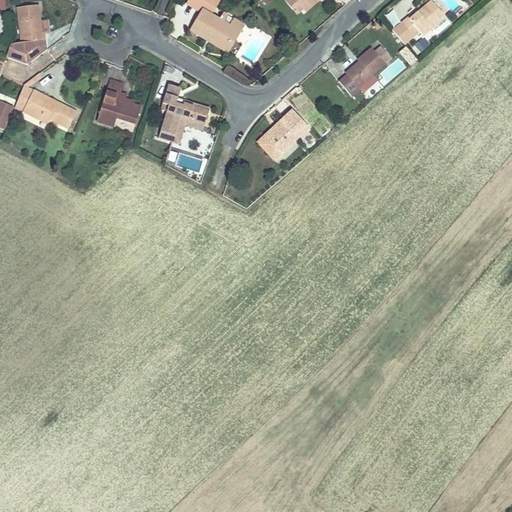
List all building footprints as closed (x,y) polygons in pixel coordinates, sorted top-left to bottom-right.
[(202,9),(211,15),(213,11),(204,6),(207,0),(189,0),(188,4),(201,12),(202,9)] [(207,0),(204,6),(213,11),(219,0),(207,0)] [(303,9),(295,0),(284,0),(297,14),(303,9)] [(295,0),(303,9),(313,0),(295,0)] [(313,0),(303,9),(306,12),(319,0),(313,0)] [(432,1),(418,12),(410,20),(408,17),(402,22),(414,37),(420,32),(423,36),(445,17),(432,1)] [(41,21),(39,5),(17,8),(21,44),(12,45),(7,58),(27,65),(47,50),(45,33),(42,33),(41,21)] [(190,31),(225,52),(241,24),(223,13),(219,20),(211,15),(202,9),(201,12),(190,31)] [(416,10),(408,17),(410,20),(418,12),(416,10)] [(387,13),(390,26),(399,24),(396,11),(387,13)] [(41,21),(42,33),(45,33),(49,32),(48,20),(41,21)] [(241,24),(225,52),(228,53),(245,26),(241,24)] [(416,47),(421,52),(428,46),(423,41),(416,47)] [(406,46),(398,52),(410,67),(417,61),(406,46)] [(374,52),(371,49),(358,60),(359,62),(361,65),(359,66),(356,65),(346,74),(347,75),(339,82),(352,97),(360,90),(358,88),(373,75),(391,60),(380,47),(374,52)] [(173,71),(166,69),(164,75),(170,77),(173,71)] [(24,86),(21,93),(30,98),(34,90),(28,87),(43,77),(40,73),(24,85),(24,86)] [(378,80),(373,75),(358,88),(360,90),(362,94),(378,80)] [(110,80),(97,122),(114,127),(117,118),(136,124),(141,107),(132,104),(125,102),(126,99),(127,95),(120,93),(123,84),(110,80)] [(167,112),(159,139),(172,143),(180,116),(205,124),(209,111),(184,104),(183,106),(176,104),(177,98),(180,89),(168,85),(161,110),(167,112)] [(54,100),(34,90),(30,98),(21,93),(15,108),(39,120),(41,116),(50,120),(68,129),(77,112),(60,103),(59,106),(53,103),(54,100)] [(184,104),(209,111),(210,109),(177,98),(176,104),(183,106),(184,104)] [(0,101),(0,128),(4,130),(14,107),(0,101)] [(309,128),(292,111),(279,123),(281,125),(266,139),(280,154),(309,128)] [(41,116),(39,120),(48,125),(50,120),(41,116)] [(180,116),(172,143),(179,145),(185,126),(203,131),(205,124),(180,116)] [(274,160),(280,154),(266,139),(281,125),(279,123),(258,143),(274,160)]
